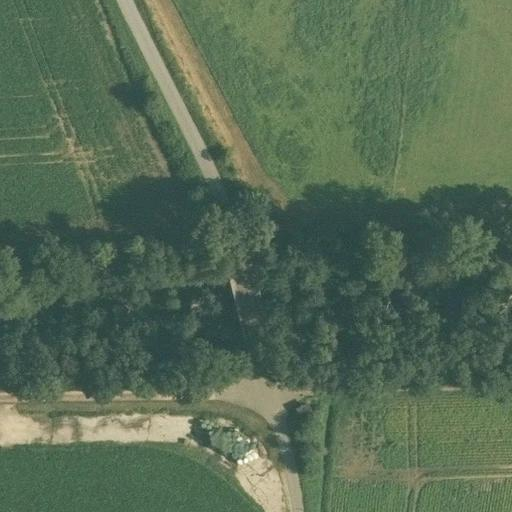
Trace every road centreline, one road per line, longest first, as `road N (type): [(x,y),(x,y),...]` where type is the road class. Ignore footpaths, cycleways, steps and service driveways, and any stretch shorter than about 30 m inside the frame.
road 1 (unclassified): [(125,0),(229,224),(269,395)]
road 2 (unclassified): [(0,399),(269,395)]
road 3 (track): [(269,395),(511,393)]
road 4 (unclassified): [(269,395),(298,511)]
